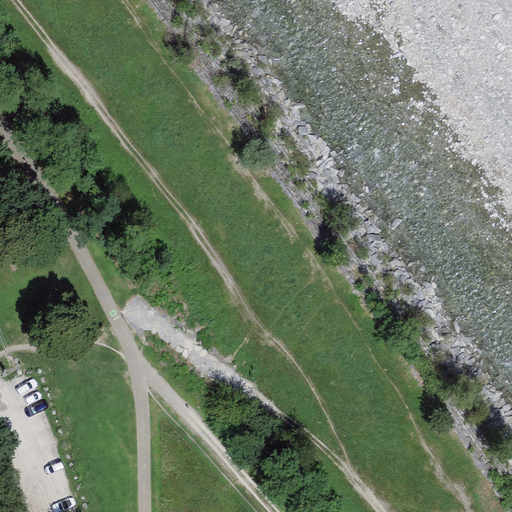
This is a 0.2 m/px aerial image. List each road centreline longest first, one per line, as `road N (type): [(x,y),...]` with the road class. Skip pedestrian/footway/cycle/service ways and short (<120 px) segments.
road 1 (track): [(0,114),(135,353)]
road 2 (track): [(110,308),(171,336),(288,427)]
road 3 (track): [(135,353),(272,511)]
road 4 (track): [(149,511),(135,353)]
